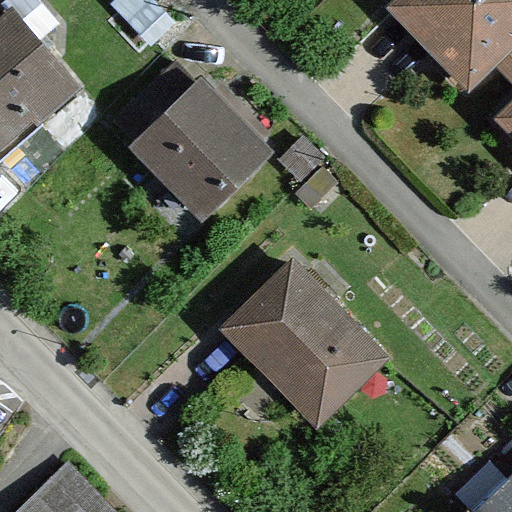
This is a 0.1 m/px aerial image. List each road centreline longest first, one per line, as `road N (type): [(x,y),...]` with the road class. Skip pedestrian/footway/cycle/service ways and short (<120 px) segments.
road 1 (residential): [(206,0),(511,320)]
road 2 (unclassified): [(0,341),(167,511)]
